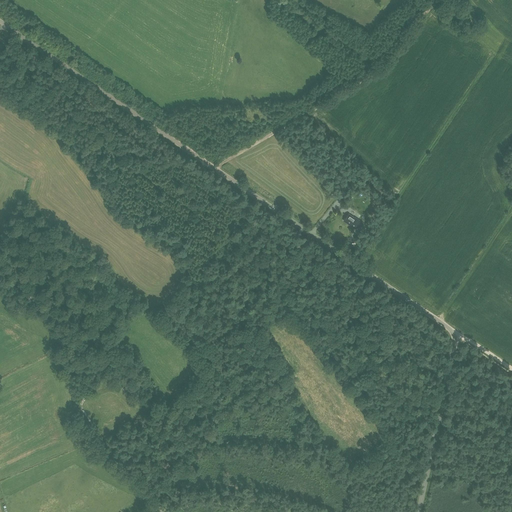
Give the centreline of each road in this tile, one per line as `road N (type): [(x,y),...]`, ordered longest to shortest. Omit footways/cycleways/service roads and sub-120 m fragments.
road 1 (unclassified): [(419,511),(456,332),(0,21)]
road 2 (track): [(439,0),(397,54),(214,168)]
